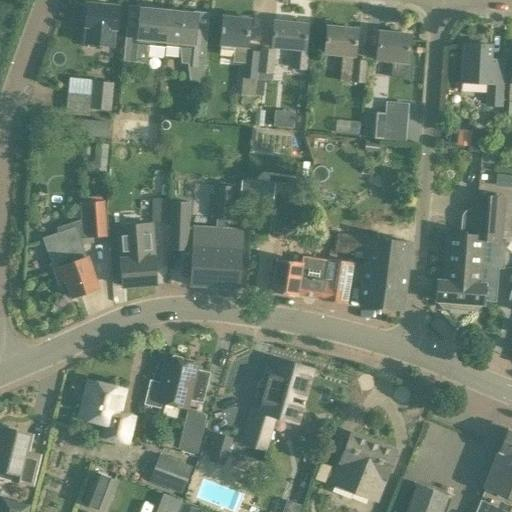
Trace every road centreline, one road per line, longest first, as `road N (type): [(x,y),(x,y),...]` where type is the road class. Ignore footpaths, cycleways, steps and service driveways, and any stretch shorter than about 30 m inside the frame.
road 1 (tertiary): [(411,359),(326,328),(193,309),(111,326),(0,373)]
road 2 (residential): [(411,359),(435,0)]
road 3 (residential): [(47,0),(6,133),(0,203)]
